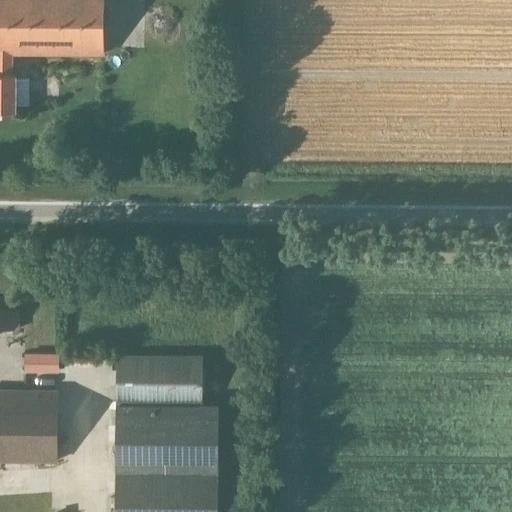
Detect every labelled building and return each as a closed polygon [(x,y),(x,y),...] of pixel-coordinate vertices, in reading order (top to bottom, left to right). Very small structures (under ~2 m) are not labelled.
[(102,54),(102,0),(0,0),(0,109),(15,109),(15,73),(11,73),(11,53),(102,54)] [(20,308),(0,307),(0,327),(11,328),(19,328),(20,308)] [(59,370),(59,353),(24,352),(24,370),(59,370)] [(115,490),(218,491),(219,403),(202,402),(203,354),(117,353),(115,490)] [(0,459),(56,460),(57,389),(0,388),(0,459)] [(217,511),(218,491),(115,490),(115,511),(217,511)]
